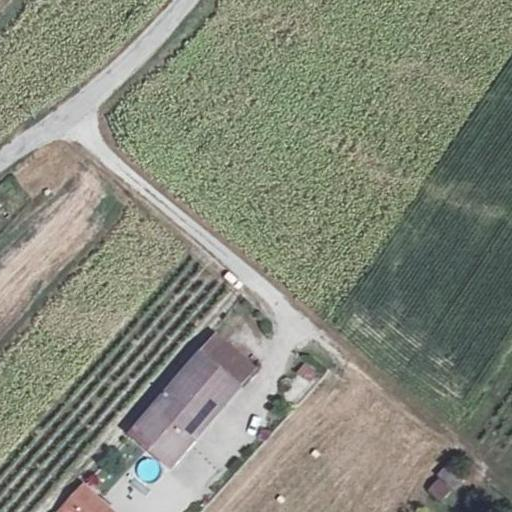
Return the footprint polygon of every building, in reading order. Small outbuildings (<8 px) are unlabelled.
[(202,354),(166,395),(175,404),(165,416),(195,442),(242,388),(258,369),(218,335),(202,354)] [(299,405),(318,374),(302,364),(283,395),(299,405)] [(175,404),(166,395),(136,430),(175,464),(195,442),(165,416),(175,404)] [(465,476),(450,463),(439,476),(454,488),(465,476)] [(451,490),(439,479),(429,490),(442,500),(451,490)] [(109,511),(84,489),(67,509),(71,511),(109,511)]
